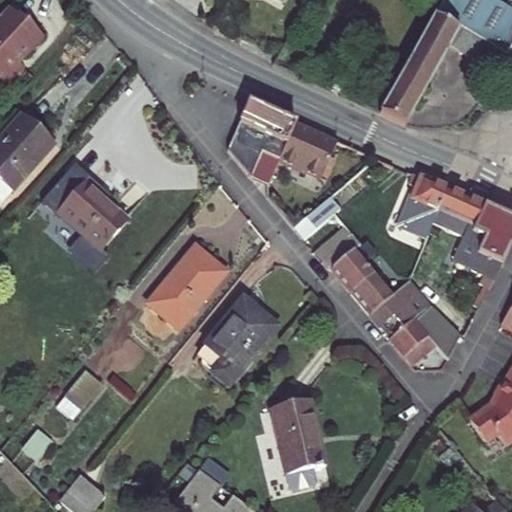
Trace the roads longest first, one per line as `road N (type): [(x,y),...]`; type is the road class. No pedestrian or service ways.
road 1 (residential): [(429,403),(200,143),(164,87),(145,20)]
road 2 (secondary): [(511,196),(145,20)]
road 3 (residential): [(429,403),(460,369),(511,278)]
